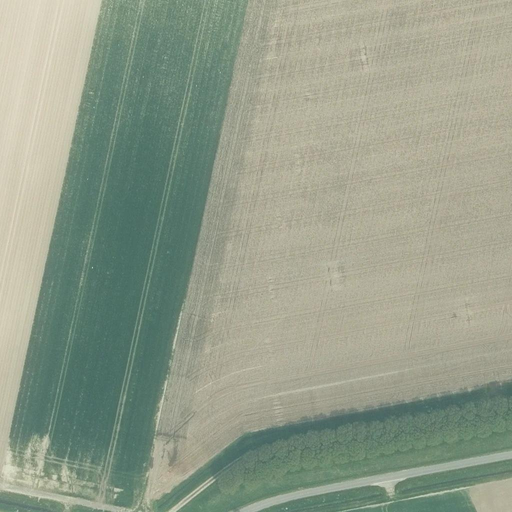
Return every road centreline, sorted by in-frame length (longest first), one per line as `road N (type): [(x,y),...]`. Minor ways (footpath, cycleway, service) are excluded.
road 1 (track): [(171,511),(260,449),(511,400)]
road 2 (unclassified): [(244,511),(301,493),(511,454)]
